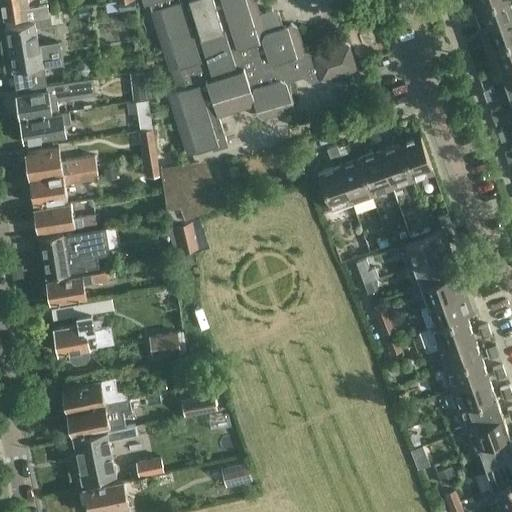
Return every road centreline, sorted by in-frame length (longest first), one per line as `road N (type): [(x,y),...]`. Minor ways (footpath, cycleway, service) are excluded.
road 1 (residential): [(511,281),(490,262),(430,100)]
road 2 (residential): [(26,511),(0,347)]
road 3 (residential): [(305,145),(430,100)]
